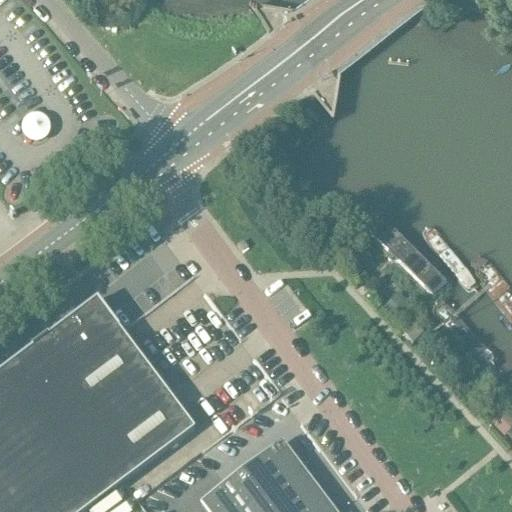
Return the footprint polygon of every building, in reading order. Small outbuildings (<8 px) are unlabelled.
[(377,216),(363,231),(430,299),(446,282),(377,216)] [(321,217),(312,225),(331,246),(337,240),(325,227),(328,224),(321,217)] [(477,283),(432,227),(429,228),(427,229),(423,232),(423,236),(464,286),(471,291),(476,288),(477,283)] [(470,270),(477,280),(511,323),(511,292),(486,263),(481,257),(473,261),(470,270)] [(443,301),(432,311),(483,367),(494,358),(443,301)] [(130,351),(120,339),(121,338),(95,304),(47,340),(46,339),(44,340),(45,341),(32,352),(30,350),(29,351),(30,353),(0,375),(0,511),(87,511),(96,506),(95,504),(111,493),(112,494),(114,492),(193,433),(179,415),(178,415),(171,406),(168,403),(169,402),(131,351),(130,351)] [(383,310),(396,325),(402,319),(389,304),(383,310)] [(511,424),(502,414),(491,425),(501,436),(511,425),(511,424)] [(327,511),(280,448),(200,508),(203,511),(327,511)]
